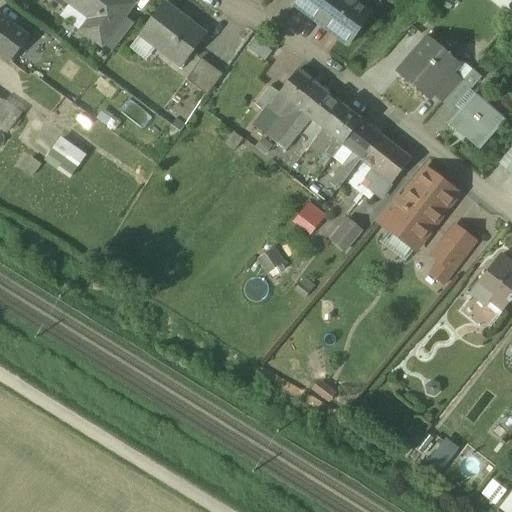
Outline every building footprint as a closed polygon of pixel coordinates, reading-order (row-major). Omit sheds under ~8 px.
[(67,0),(68,0),(93,20),(84,32),(102,46),(133,5),(126,0),(67,0)] [(371,15),(350,0),(293,0),(292,3),(350,46),(361,30),(360,29),(371,15)] [(206,35),(165,4),(140,37),(181,68),(206,35)] [(28,39),(0,17),(0,54),(10,62),(28,39)] [(458,65),(428,39),(398,74),(400,75),(404,71),(431,94),(427,98),(428,100),(434,94),(452,73),(458,65)] [(223,75),(202,60),(186,81),(207,97),(223,75)] [(320,89),(298,71),(280,94),(279,96),(293,106),(268,137),(277,144),(302,113),(320,89)] [(481,79),(472,71),(462,82),(461,83),(470,91),(481,79)] [(452,73),(434,94),(444,103),(461,83),(462,82),(452,73)] [(461,83),(444,103),(453,111),(470,91),(461,83)] [(271,87),(256,106),(266,113),(279,96),(280,94),(271,87)] [(341,106),(320,89),(302,113),(310,120),(323,130),(341,106)] [(505,121),(475,95),(449,124),(479,150),(505,121)] [(0,100),(0,132),(5,136),(20,116),(0,100)] [(341,106),(323,130),(337,141),(342,145),(361,121),(341,106)] [(302,113),(277,144),(286,151),(310,120),(302,113)] [(380,136),(361,121),(342,145),(353,154),(330,184),(336,188),(335,190),(337,191),(338,190),(361,161),(380,136)] [(337,141),(323,130),(314,142),(328,152),(337,141)] [(411,160),(380,136),(361,161),(374,171),(367,180),(373,185),(369,190),(380,199),(380,200),(381,200),(411,160)] [(328,152),(314,142),(306,153),(319,163),(328,152)] [(75,172),(50,152),(42,163),(67,182),(75,172)] [(326,181),(342,165),(337,159),(320,175),(326,181)] [(40,178),(48,168),(42,163),(38,160),(30,171),(40,178)] [(427,171),(403,203),(396,198),(377,221),(416,251),(434,227),(433,226),(457,194),(427,171)] [(322,218),(309,207),(296,222),(310,233),(322,218)] [(361,233),(347,222),(332,240),(345,251),(361,233)] [(474,243),(455,228),(434,257),(453,271),(474,243)] [(275,245),(258,257),(269,271),(285,259),(275,245)] [(511,266),(500,257),(470,295),(485,307),(493,297),(507,308),(511,300),(511,298),(511,299),(511,298),(511,266)] [(438,432),(419,456),(441,472),(459,448),(438,432)] [(506,511),(511,511),(511,491),(500,507),(506,511)]
